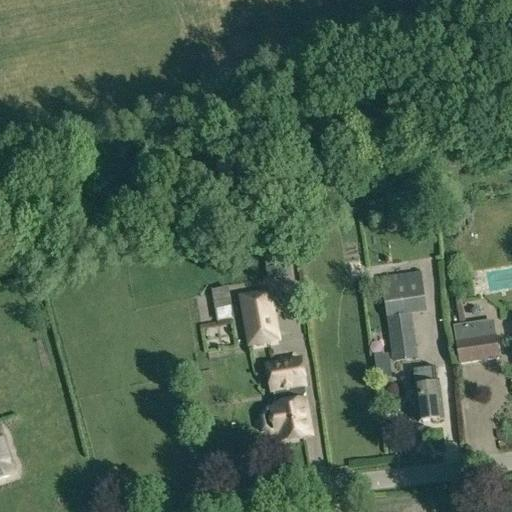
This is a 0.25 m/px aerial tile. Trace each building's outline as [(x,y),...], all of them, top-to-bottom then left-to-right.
[(268,282),(279,280),(277,268),(266,270),(268,282)] [(381,277),(387,313),(423,308),(419,280),(403,282),(402,275),(381,277)] [(237,297),(246,349),(279,343),(270,291),(237,297)] [(386,320),(392,364),(414,361),(413,348),(416,348),(412,317),(386,320)] [(493,321),(453,328),(459,365),(500,359),(493,321)] [(279,435),(281,443),(311,438),(305,403),(299,404),(298,398),(302,393),(305,392),(304,387),(305,387),(301,362),(268,367),(272,392),(279,391),(282,406),(275,407),(275,410),(261,413),(265,437),(279,435)] [(443,420),(439,387),(437,368),(412,371),(413,388),(414,390),(413,391),(418,424),(443,420)] [(0,480),(11,477),(0,443),(0,480)]
